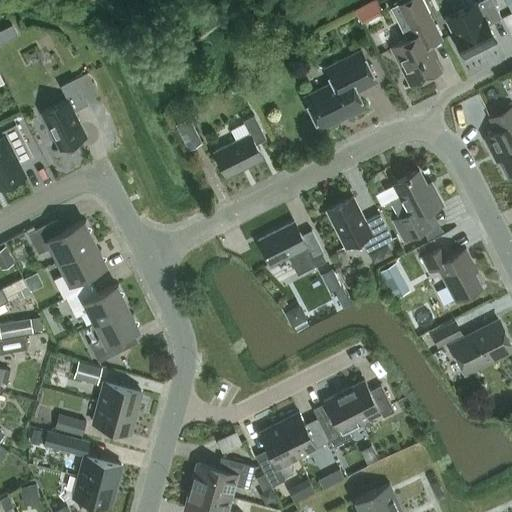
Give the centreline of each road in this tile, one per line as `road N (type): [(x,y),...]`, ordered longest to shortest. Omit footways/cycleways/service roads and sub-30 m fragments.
road 1 (residential): [(511,270),(447,149),(412,132),(143,263)]
road 2 (residential): [(173,414),(230,421),(361,357)]
road 3 (residential): [(143,263),(99,188),(84,186),(0,224)]
road 4 (residential): [(173,414),(184,358),(143,263)]
